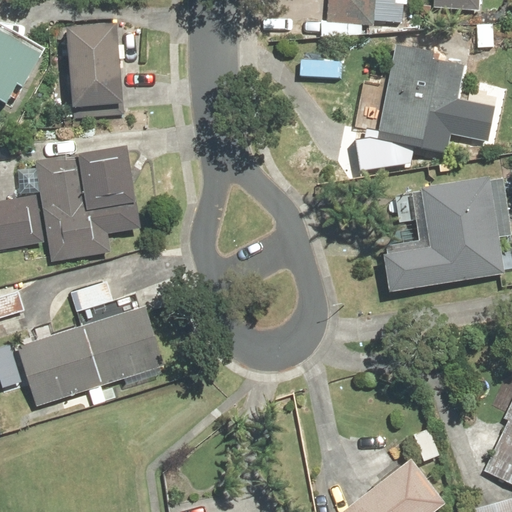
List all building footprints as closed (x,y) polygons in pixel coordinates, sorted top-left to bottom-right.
[(326,0),(325,25),(371,29),(373,0),(326,0)] [(477,14),(477,0),(429,0),(429,10),(477,14)] [(112,28),(61,31),(67,110),(117,107),(112,28)] [(0,107),(10,90),(17,94),(41,52),(0,29),(0,107)] [(464,61),(383,46),(367,135),(447,150),(464,61)] [(391,141),(350,137),(346,172),(387,177),(391,141)] [(122,148),(33,163),(49,261),(138,247),(122,148)] [(377,258),(384,297),(501,276),(484,180),(414,192),(425,250),(377,258)] [(32,197),(0,203),(0,251),(40,244),(32,197)] [(107,282),(62,295),(68,317),(113,304),(107,282)] [(18,291),(0,297),(0,320),(25,313),(18,291)] [(140,308),(14,349),(34,408),(159,367),(140,308)] [(505,424),(482,473),(511,486),(511,396),(500,422),(505,424)] [(406,463),(341,511),(434,511),(440,508),(406,463)] [(511,511),(511,501),(473,511),(511,511)]
